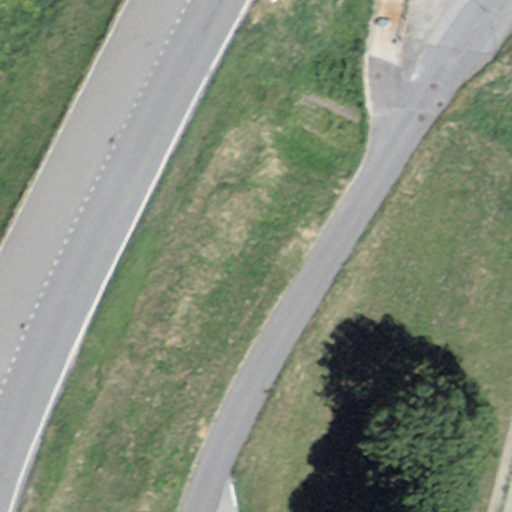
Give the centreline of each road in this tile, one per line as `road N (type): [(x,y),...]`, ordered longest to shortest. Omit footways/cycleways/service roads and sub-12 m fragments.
road 1 (residential): [(499,12),(309,285),(196,511)]
road 2 (tertiary): [(0,470),(57,314),(219,0)]
